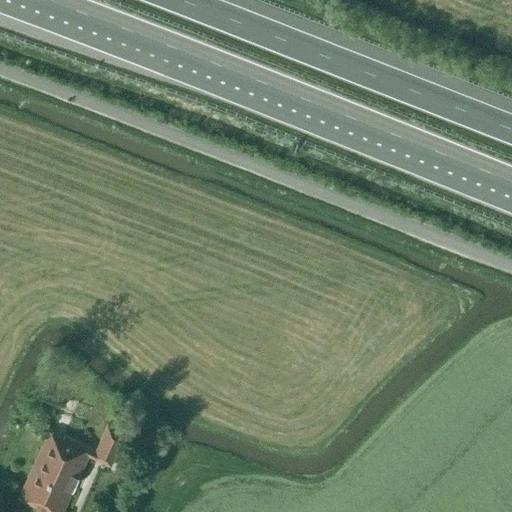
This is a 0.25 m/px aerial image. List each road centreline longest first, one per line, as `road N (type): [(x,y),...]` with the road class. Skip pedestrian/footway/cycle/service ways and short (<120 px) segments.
road 1 (unclassified): [(511,267),(0,72)]
road 2 (motorway): [(25,0),(511,188)]
road 3 (motorway): [(511,129),(171,0)]
